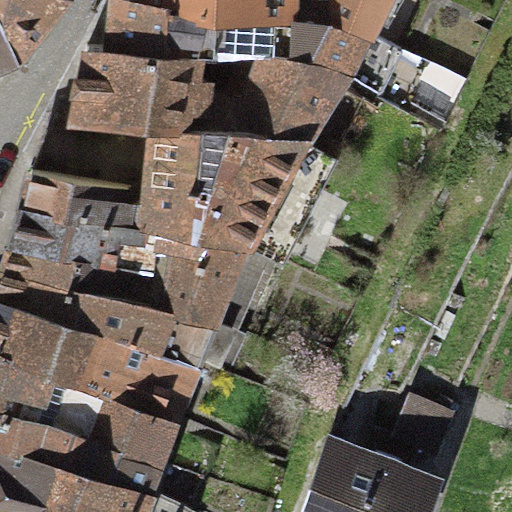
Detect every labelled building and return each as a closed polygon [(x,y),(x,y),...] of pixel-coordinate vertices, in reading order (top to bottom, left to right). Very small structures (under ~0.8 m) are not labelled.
[(0,0),(0,19),(17,57),(47,18),(62,0),(0,0)] [(111,0),(107,44),(107,45),(321,54),(343,71),(346,67),(377,84),(396,45),(367,29),(331,15),(270,10),(265,49),(241,48),(243,42),(242,33),(240,27),(232,21),(215,25),(217,5),(167,0),(111,0)] [(167,0),(217,5),(270,10),(331,15),(367,29),(382,0),(167,0)] [(0,62),(17,57),(0,19),(0,62)] [(152,125),(284,130),(299,140),(343,71),(321,54),(107,45),(107,44),(87,43),(71,115),(70,120),(152,125)] [(145,195),(129,201),(132,210),(132,218),(145,221),(144,224),(246,240),(268,252),(280,258),(333,155),(299,140),(284,130),(152,125),(145,195)] [(30,167),(21,203),(144,224),(145,221),(132,218),(132,210),(129,201),(127,197),(130,185),(30,167)] [(152,267),(147,300),(198,311),(238,326),(268,252),(246,240),(144,224),(21,203),(11,241),(152,267)] [(11,241),(1,268),(147,300),(152,267),(11,241)] [(147,300),(1,268),(0,271),(0,296),(196,357),(219,366),(238,326),(198,311),(147,300)] [(196,357),(0,296),(0,348),(173,413),(196,357)] [(173,413),(0,348),(0,406),(157,457),(173,413)] [(324,433),(298,511),(414,511),(424,483),(405,476),(417,444),(430,449),(446,406),(407,391),(392,430),(368,425),(362,448),(324,433)] [(0,440),(146,484),(157,457),(0,406),(0,440)] [(146,484),(0,440),(0,511),(189,511),(191,507),(156,492),(146,484)]
